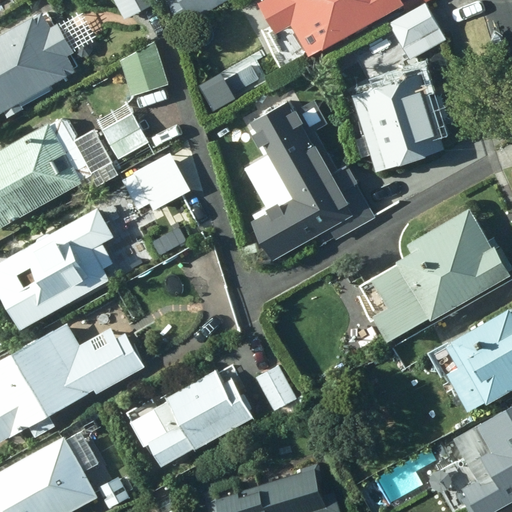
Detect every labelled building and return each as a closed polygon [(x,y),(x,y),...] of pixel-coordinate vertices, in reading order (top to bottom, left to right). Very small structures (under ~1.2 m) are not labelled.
[(112,0),(122,18),(153,0),(112,0)] [(173,0),(184,21),(222,0),(173,0)] [(304,53),(401,1),(399,0),(254,0),(255,0),(270,30),(287,21),(304,53)] [(427,6),(392,25),(412,62),(447,43),(427,6)] [(47,26),(38,10),(0,29),(0,117),(50,90),(46,83),(72,69),(65,55),(71,49),(55,21),(47,26)] [(118,58),(129,95),(166,83),(152,40),(118,58)] [(448,159),(424,79),(359,98),(370,131),(362,133),(376,181),(448,159)] [(345,183),(295,95),(241,125),(280,195),(246,214),(272,260),(328,228),(333,237),(373,214),(353,179),(345,183)] [(133,111),(101,129),(119,162),(152,144),(133,111)] [(0,221),(87,173),(57,118),(0,149),(0,221)] [(95,206),(0,255),(0,298),(14,326),(106,278),(100,267),(110,262),(99,241),(109,236),(95,206)] [(189,212),(151,229),(162,255),(200,238),(189,212)] [(385,340),(507,273),(491,244),(477,251),(461,221),(408,250),(392,259),(393,262),(367,276),(384,306),(370,313),(385,340)] [(511,385),(511,305),(507,308),(505,305),(446,337),(448,340),(442,343),(454,365),(443,371),(465,411),(511,385)] [(81,354),(64,322),(0,356),(0,438),(92,390),(93,392),(142,366),(124,331),(114,336),(81,354)] [(277,363),(254,375),(272,409),(294,397),(277,363)] [(144,440),(158,466),(193,446),(191,443),(246,411),(227,378),(218,383),(211,369),(162,397),(164,399),(151,407),(163,429),(144,440)] [(511,401),(475,422),(477,425),(457,437),(468,456),(488,445),(511,488),(511,401)] [(63,511),(93,496),(59,434),(0,465),(0,511),(63,511)] [(313,458),(200,493),(204,502),(192,505),(193,511),(338,511),(332,492),(319,496),(314,481),(320,479),(313,458)] [(384,492),(376,477),(361,485),(369,500),(384,492)] [(185,511),(179,502),(163,511),(185,511)]
